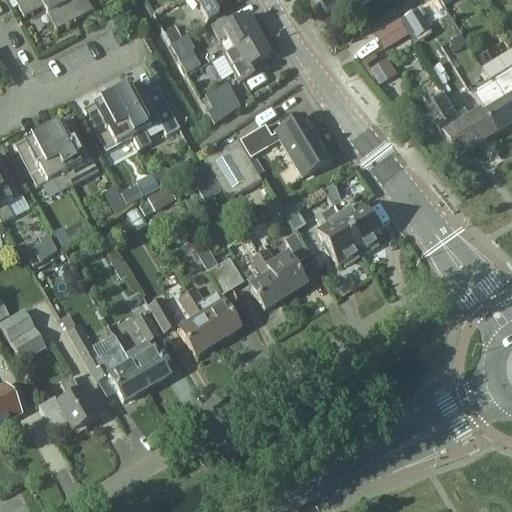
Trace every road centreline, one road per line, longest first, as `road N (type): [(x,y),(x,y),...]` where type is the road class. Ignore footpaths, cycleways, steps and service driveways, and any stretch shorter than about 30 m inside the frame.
road 1 (residential): [(74,511),(395,307)]
road 2 (residential): [(439,236),(325,93),(271,0)]
road 3 (secondary): [(494,376),(430,415),(385,460)]
road 4 (secondary): [(385,460),(508,401)]
road 5 (unclassified): [(439,236),(502,343)]
